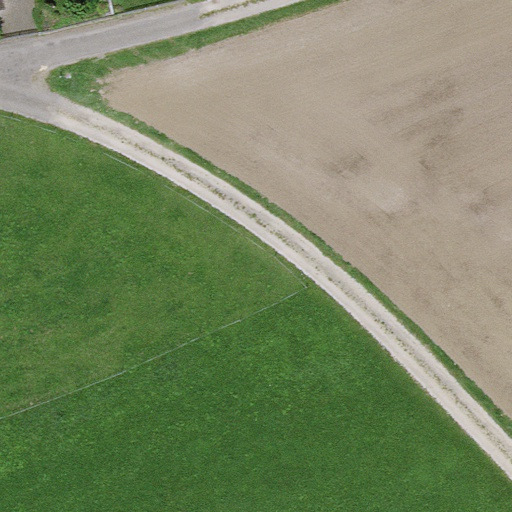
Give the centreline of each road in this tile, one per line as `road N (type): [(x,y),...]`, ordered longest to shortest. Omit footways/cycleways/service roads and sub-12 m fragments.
road 1 (track): [(511,456),(330,270),(199,177),(80,115),(0,95)]
road 2 (track): [(0,70),(258,0)]
